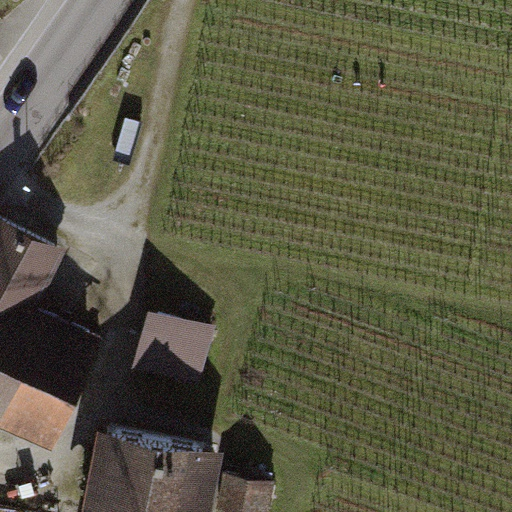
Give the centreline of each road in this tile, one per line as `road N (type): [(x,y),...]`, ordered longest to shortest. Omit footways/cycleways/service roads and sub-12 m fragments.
road 1 (residential): [(190,0),(151,185),(115,239),(0,177)]
road 2 (tertiary): [(90,0),(0,133)]
